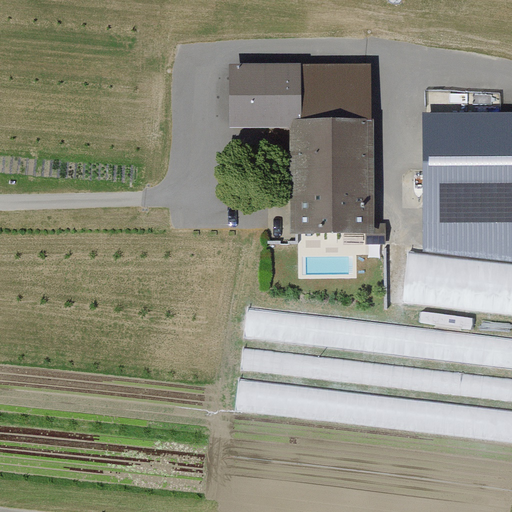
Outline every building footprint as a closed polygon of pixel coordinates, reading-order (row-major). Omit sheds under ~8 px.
[(160,0),(159,24),(189,27),(190,0),(160,0)] [(371,62),(229,62),(229,126),(289,126),(371,126),(371,62)] [(511,110),(422,111),(422,251),(511,261),(511,110)] [(371,231),(371,126),(289,126),(289,231),(371,231)] [(511,263),(408,252),(402,302),(511,315),(511,263)] [(244,340),(511,370),(511,337),(248,307),(244,340)] [(241,370),(511,402),(511,379),(244,348),(241,368),(241,370)] [(236,412),(511,441),(511,408),(240,379),(236,412)]
